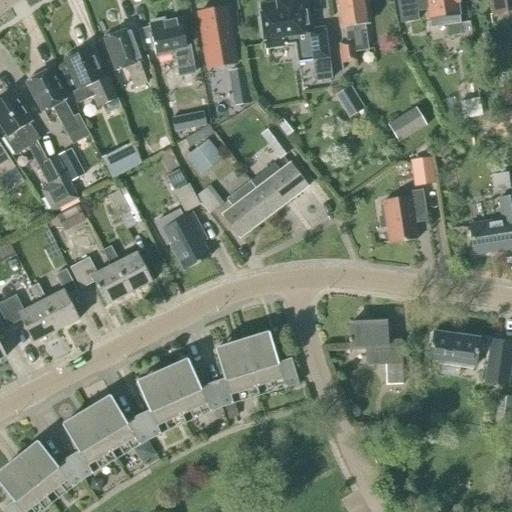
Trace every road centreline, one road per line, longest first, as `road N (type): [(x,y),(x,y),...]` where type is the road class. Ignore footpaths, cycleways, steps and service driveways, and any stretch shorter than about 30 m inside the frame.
road 1 (residential): [(293,281),(212,305),(0,410)]
road 2 (residential): [(377,511),(322,402),(293,281)]
road 3 (residential): [(511,302),(359,277),(293,281)]
